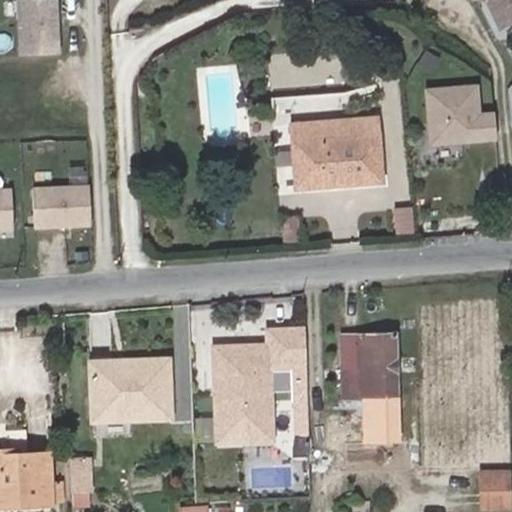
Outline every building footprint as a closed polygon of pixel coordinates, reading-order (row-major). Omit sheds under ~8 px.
[(55,0),(17,0),(20,52),(58,51),(55,0)] [(483,0),(500,39),(511,34),(511,17),(500,23),(491,3),(492,0),(483,0)] [(511,0),(492,0),(491,3),(500,23),(511,17),(511,0)] [(476,85),(425,89),(430,145),(496,140),(494,113),(479,114),(476,85)] [(276,96),(278,112),(341,106),(339,90),(276,96)] [(261,118),(267,109),(257,101),(250,111),(261,118)] [(381,182),(376,117),(290,124),(295,188),(381,182)] [(90,224),(89,187),(32,189),(33,227),(90,224)] [(0,228),(12,228),(11,190),(0,190),(0,228)] [(410,208),(393,209),(395,234),(412,233),(410,208)] [(299,242),(297,217),(281,219),(283,243),(299,242)] [(213,347),(215,416),(234,416),(235,441),(271,439),(268,367),(289,366),(295,366),(295,373),(305,373),(303,328),(266,330),(267,345),(267,360),(238,361),(238,346),(213,347)] [(397,441),(394,334),(340,336),(341,399),(364,399),(365,442),(397,441)] [(238,346),(238,361),(267,360),(267,345),(238,346)] [(175,418),(172,360),(90,364),(93,422),(175,418)] [(295,366),(289,366),(289,387),(306,386),(305,373),(295,373),(295,366)] [(306,386),(289,387),(290,401),(296,401),(306,400),(306,386)] [(306,400),(296,401),(297,430),(307,429),(306,400)] [(339,438),(340,414),(326,415),(326,438),(338,438),(339,438)] [(235,441),(234,416),(215,416),(216,441),(235,441)] [(307,429),(297,430),(298,438),(307,438),(307,429)] [(307,438),(298,438),(294,448),(294,454),(308,453),(307,438)] [(338,450),(338,438),(326,438),(326,449),(338,450)] [(349,450),(349,438),(339,438),(338,438),(338,450),(349,450)] [(244,452),(272,452),(272,442),(244,442),(244,452)] [(50,482),(49,453),(22,454),(14,454),(14,450),(0,450),(0,500),(18,500),(19,506),(51,504),(51,503),(64,502),(62,481),(50,482)] [(49,453),(50,482),(62,481),(61,452),(49,453)] [(87,458),(69,459),(70,493),(88,492),(87,458)] [(511,507),(511,470),(481,472),(482,508),(511,507)]
